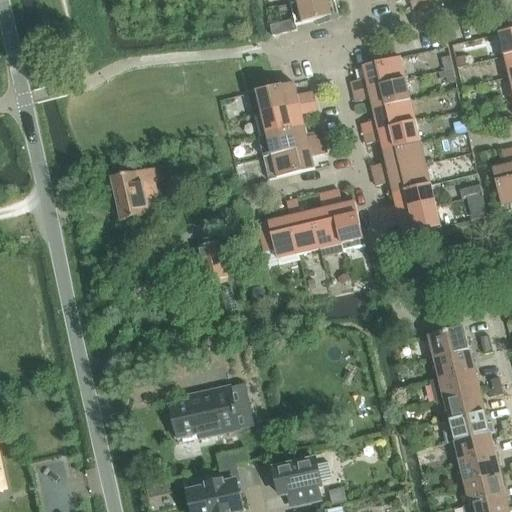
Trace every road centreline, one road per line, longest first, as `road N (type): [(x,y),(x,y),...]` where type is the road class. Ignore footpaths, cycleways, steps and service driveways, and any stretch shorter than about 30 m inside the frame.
road 1 (residential): [(115,511),(2,0)]
road 2 (residential): [(364,177),(332,46),(366,38)]
road 3 (residential): [(366,38),(511,3)]
